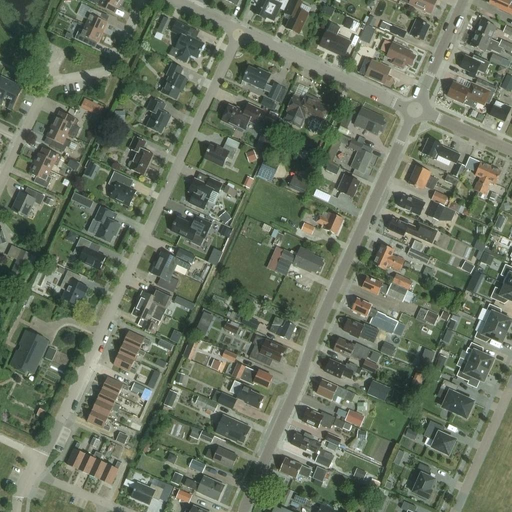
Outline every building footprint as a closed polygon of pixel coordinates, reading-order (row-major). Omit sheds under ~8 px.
[(122,0),(97,0),(96,4),(109,10),(111,5),(118,8),(122,0)] [(260,0),(254,13),(266,19),(267,17),(272,20),(276,18),(282,4),(286,6),(288,0),(260,0)] [(300,34),(309,14),(298,9),(301,2),(297,0),(291,0),(287,11),(293,14),(286,28),(300,34)] [(401,0),(401,2),(408,5),(431,15),(438,0),(437,0),(401,0)] [(490,0),(489,3),(499,7),(499,8),(511,14),(511,4),(510,4),(511,1),(510,0),(490,0)] [(86,25),(103,33),(108,22),(101,19),(103,14),(90,8),(85,18),(89,20),(86,25)] [(363,22),(367,24),(373,26),(376,19),(370,16),(370,18),(366,16),(363,22)] [(163,36),(170,20),(164,17),(156,32),(163,36)] [(354,31),(358,23),(347,18),(343,26),(354,31)] [(423,41),(430,26),(416,20),(410,34),(423,41)] [(481,20),(476,33),(491,40),(496,27),(481,20)] [(169,55),(177,59),(187,64),(191,55),(198,58),(205,44),(187,35),(191,28),(177,22),(172,32),(182,36),(176,48),(181,50),(181,51),(173,47),(169,55)] [(393,27),(382,22),(379,28),(384,31),(385,30),(390,32),(390,33),(403,39),(407,32),(393,26),(393,27)] [(96,48),(103,33),(86,25),(84,31),(80,29),(75,39),(96,48)] [(342,54),(350,38),(325,27),(317,43),(335,51),(342,54)] [(511,36),(511,29),(505,27),(503,33),(511,37),(511,36)] [(500,44),(490,40),(491,40),(476,33),(470,46),(485,52),(485,51),(491,53),(492,51),(500,55),(503,50),(511,54),(511,53),(511,45),(502,41),(500,44)] [(393,43),(387,58),(392,60),(391,64),(403,69),(405,66),(406,66),(407,64),(411,66),(416,56),(410,53),(411,51),(393,43)] [(502,59),(493,54),(490,61),(499,66),(502,59)] [(465,56),(460,67),(470,72),(468,76),(474,78),(477,70),(485,74),(490,62),(477,56),(475,60),(465,56)] [(394,79),(388,77),(391,69),(372,60),(365,77),(384,85),(384,86),(390,89),(394,79)] [(185,87),(188,80),(180,76),(184,69),(173,64),(168,76),(169,77),(162,93),(177,100),(183,86),(185,87)] [(282,103),(288,90),(275,84),(273,87),(267,84),(271,75),(264,71),(263,73),(249,67),(243,80),(271,93),(268,99),(275,103),(276,101),(282,103)] [(511,92),(511,89),(511,77),(507,75),(501,88),(511,92)] [(0,95),(1,96),(0,97),(0,104),(1,105),(5,98),(12,82),(1,77),(0,78),(0,95)] [(475,84),(494,93),(496,88),(477,79),(475,84)] [(12,82),(5,98),(12,101),(8,109),(12,110),(23,88),(12,82)] [(494,93),(475,84),(473,90),(462,85),(461,86),(453,83),(447,96),(475,109),(477,103),(487,108),(494,93)] [(322,122),(329,108),(313,101),(314,98),(306,95),(304,101),(294,96),(283,121),(301,129),(307,115),(322,122)] [(272,110),(275,104),(276,103),(268,99),(264,98),(261,105),(272,110)] [(167,124),(171,116),(163,112),(166,105),(153,99),(148,110),(154,113),(147,127),(161,134),(166,124),(167,124)] [(496,102),(489,115),(504,122),(511,108),(503,104),(503,105),(496,102)] [(237,109),(229,105),(222,121),(237,128),(237,127),(246,130),(250,122),(256,125),(263,110),(249,104),(246,111),(238,107),(237,109)] [(383,132),(386,123),(383,122),(384,119),(377,116),(378,115),(355,105),(350,116),(356,119),(354,125),(373,133),(374,132),(378,133),(379,131),(383,132)] [(115,112),(115,120),(125,120),(125,112),(115,112)] [(278,115),(270,112),(267,118),(276,121),(278,115)] [(52,127),(68,135),(71,128),(75,130),(79,121),(66,115),(63,120),(56,117),(52,127)] [(66,140),(68,135),(52,127),(44,143),(64,153),(67,147),(69,148),(72,142),(66,140)] [(283,128),(280,137),(279,138),(289,143),(294,133),(283,128)] [(262,134),(256,148),(265,152),(271,138),(262,134)] [(137,152),(129,169),(144,176),(153,155),(143,150),(146,143),(135,137),(130,149),(137,152)] [(456,163),(460,155),(442,147),(442,145),(428,139),(422,153),(436,159),(438,155),(456,163)] [(352,140),(349,147),(348,148),(357,152),(350,168),(353,168),(364,174),(372,155),(361,150),(363,145),(352,140)] [(273,151),(283,156),(287,147),(277,142),(273,151)] [(222,151),(211,145),(204,159),(222,167),(227,158),(232,160),(237,150),(225,144),(222,151)] [(34,163),(51,171),(55,161),(59,163),(62,157),(49,151),(46,156),(39,153),(34,163)] [(249,162),(257,159),(254,151),(246,154),(249,162)] [(264,160),(261,168),(257,176),(271,182),(275,174),(278,166),(280,161),(267,155),(264,160)] [(320,168),(324,157),(318,155),(314,166),(320,168)] [(477,182),(474,190),(480,192),(491,167),(481,162),(475,175),(480,178),(478,183),(477,182)] [(47,188),(49,184),(52,178),(48,176),(51,171),(34,163),(29,173),(37,177),(34,182),(47,188)] [(337,175),(339,169),(328,164),(326,170),(337,175)] [(464,167),(458,164),(452,176),(459,179),(464,167)] [(438,180),(430,176),(431,172),(417,166),(413,175),(427,181),(435,184),(436,185),(438,180)] [(491,167),(480,192),(486,195),(489,188),(488,187),(490,182),(496,184),(502,172),(491,167)] [(115,172),(109,184),(115,187),(110,198),(129,207),(137,191),(125,186),(128,178),(115,172)] [(210,178),(210,179),(199,174),(197,180),(195,179),(189,192),(194,194),(190,203),(204,210),(208,201),(214,204),(223,184),(210,178)] [(344,175),(337,190),(353,197),(360,182),(344,175)] [(433,190),(436,185),(435,184),(427,181),(413,175),(408,184),(423,190),(425,186),(433,190)] [(459,181),(446,175),(443,183),(446,184),(447,183),(456,187),(459,181)] [(254,180),(248,177),(243,186),(250,189),(254,180)] [(226,186),(224,193),(235,197),(237,191),(226,186)] [(25,194),(21,192),(12,210),(27,217),(35,202),(41,205),(45,196),(27,188),(25,194)] [(444,205),(448,197),(436,191),(432,200),(444,205)] [(94,202),(75,193),(71,200),(90,209),(94,202)] [(420,216),(425,203),(413,197),(412,199),(403,195),(398,206),(407,210),(406,211),(411,214),(412,212),(420,216)] [(48,198),(45,204),(50,207),(53,201),(48,198)] [(445,207),(445,206),(434,202),(428,216),(438,221),(445,207)] [(116,231),(117,232),(121,225),(114,221),(117,214),(101,207),(95,220),(101,223),(95,236),(111,243),(116,231)] [(231,219),(225,212),(219,217),(225,224),(231,219)] [(337,235),(344,218),(331,213),(328,219),(319,215),(316,222),(325,226),(324,229),(337,235)] [(178,217),(171,231),(192,241),(191,242),(201,247),(205,238),(212,224),(197,217),(193,225),(178,217)] [(393,218),(388,229),(403,236),(405,232),(432,244),(438,232),(419,224),(417,227),(408,223),(408,225),(393,218)] [(314,228),(304,223),(301,231),(311,235),(314,228)] [(232,231),(224,227),(220,234),(229,237),(232,231)] [(75,242),(79,234),(71,230),(67,238),(75,242)] [(79,260),(100,270),(106,256),(98,253),(101,246),(81,237),(74,253),(81,256),(79,260)] [(474,248),(483,252),(486,245),(477,241),(474,248)] [(377,254),(402,266),(405,260),(397,257),(392,255),(394,250),(381,244),(377,254)] [(22,251),(12,246),(7,256),(17,260),(9,278),(18,282),(31,255),(22,250),(22,251)] [(320,272),(324,263),(322,262),(323,259),(313,255),(314,253),(300,247),(297,256),(284,250),(278,265),(288,269),(291,264),(310,273),(311,271),(316,273),(317,270),(320,272)] [(192,263),(196,256),(179,248),(176,255),(192,263)] [(407,255),(430,266),(434,259),(410,248),(407,255)] [(157,262),(174,270),(176,265),(189,271),(191,265),(162,252),(157,262)] [(481,261),(489,263),(492,255),(484,252),(481,261)] [(400,271),(402,266),(377,254),(372,265),(385,270),(388,265),(393,267),(392,268),(400,271)] [(171,277),(174,270),(157,262),(152,274),(165,280),(161,287),(174,293),(179,281),(171,277)] [(470,274),(474,267),(465,262),(461,269),(470,274)] [(505,285),(511,287),(511,267),(505,265),(501,276),(506,278),(503,284),(505,285)] [(425,267),(423,275),(432,277),(434,269),(425,267)] [(86,294),(89,287),(79,283),(82,277),(68,271),(60,288),(66,291),(63,298),(79,305),(84,293),(86,294)] [(367,277),(362,288),(378,294),(379,291),(387,294),(386,296),(403,303),(413,282),(397,275),(392,284),(391,284),(390,287),(382,284),(383,284),(367,277)] [(511,301),(511,287),(505,285),(503,291),(495,288),(491,299),(503,304),(508,300),(511,301)] [(138,303),(155,311),(162,314),(169,298),(155,291),(153,296),(143,292),(138,303)] [(177,295),(174,301),(191,309),(194,303),(177,295)] [(357,299),(352,310),(367,317),(368,315),(371,316),(371,317),(372,318),(369,325),(393,335),(399,323),(386,317),(386,316),(385,316),(385,315),(377,312),(378,311),(371,308),(372,305),(357,299)] [(164,315),(162,314),(155,311),(138,303),(133,314),(142,318),(138,326),(154,334),(160,322),(164,315)] [(487,323),(507,332),(511,321),(499,315),(501,310),(490,304),(487,310),(490,312),(485,323),(487,324),(487,323)] [(439,316),(428,311),(424,321),(434,326),(439,316)] [(447,321),(450,315),(443,312),(440,318),(447,321)] [(256,331),(260,324),(245,317),(237,314),(234,320),(242,324),(241,324),(256,331)] [(274,323),(270,331),(275,334),(289,340),(296,326),(286,322),(277,318),(276,318),(274,323)] [(365,324),(364,326),(355,322),(355,323),(348,320),(343,330),(350,333),(350,334),(358,338),(359,337),(374,344),(380,331),(365,324)] [(239,329),(227,323),(224,330),(236,335),(239,329)] [(502,343),(507,332),(487,323),(487,324),(482,334),(477,332),(475,338),(486,342),(490,339),(502,343)] [(34,373),(49,341),(26,330),(19,346),(15,344),(13,349),(17,351),(11,365),(17,368),(16,369),(28,375),(29,371),(34,373)] [(174,330),(171,339),(179,341),(182,332),(174,330)] [(129,331),(124,342),(140,349),(143,342),(149,345),(151,341),(129,331)] [(176,346),(161,339),(158,345),(173,352),(176,346)] [(198,343),(190,339),(186,347),(187,347),(183,358),(190,361),(198,343)] [(361,357),(366,360),(371,349),(357,343),(355,346),(339,339),(334,350),(350,358),(351,355),(360,359),(361,357)] [(286,349),(266,340),(263,348),(255,345),(250,357),(261,362),(264,355),(280,362),(286,349)] [(124,342),(119,353),(135,360),(138,353),(144,356),(146,352),(140,349),(124,342)] [(395,348),(384,343),(379,353),(391,358),(395,348)] [(469,362),(488,371),(494,359),(481,354),(483,348),(471,343),(469,349),(472,350),(467,361),(469,362)] [(52,362),(57,351),(50,348),(45,359),(52,362)] [(237,356),(225,351),(222,358),(234,363),(237,356)] [(377,361),(380,354),(373,351),(370,358),(377,361)] [(119,353),(114,364),(136,374),(137,371),(131,368),(135,360),(119,353)] [(345,366),(330,360),(324,372),(340,379),(342,375),(350,379),(353,373),(360,376),(362,371),(347,364),(345,366)] [(378,366),(365,361),(362,369),(375,374),(378,366)] [(483,382),(488,371),(469,362),(464,373),(459,371),(457,377),(468,381),(472,377),(483,382)] [(258,372),(246,366),(238,363),(232,375),(254,385),(255,382),(268,388),(273,377),(259,371),(258,372)] [(416,373),(411,384),(419,388),(425,377),(416,373)] [(182,385),(184,376),(178,374),(175,384),(182,385)] [(108,377),(103,388),(118,395),(122,388),(128,390),(130,387),(108,377)] [(347,391),(323,380),(320,386),(318,386),(315,392),(317,393),(316,394),(339,404),(342,398),(352,403),(352,402),(357,404),(360,397),(355,395),(356,394),(347,390),(347,391)] [(258,410),(259,409),(264,397),(251,392),(252,389),(252,388),(243,384),(243,385),(235,381),(230,392),(234,394),(239,396),(238,397),(238,398),(238,399),(245,402),(244,404),(258,410)] [(467,418),(473,403),(474,402),(455,394),(458,387),(444,381),(441,389),(450,393),(443,408),(467,418)] [(390,389),(373,382),(367,395),(384,403),(390,389)] [(145,388),(134,383),(132,389),(143,394),(145,388)] [(103,388),(98,399),(119,409),(121,406),(115,403),(118,395),(103,388)] [(168,389),(165,404),(173,406),(176,391),(168,389)] [(238,399),(222,392),(218,403),(233,410),(238,399)] [(218,405),(199,396),(196,403),(215,412),(218,405)] [(98,399),(93,410),(108,417),(112,409),(118,412),(119,409),(98,399)] [(402,399),(398,408),(406,412),(410,402),(402,399)] [(346,417),(348,412),(338,408),(336,413),(346,417)] [(307,409),(302,421),(311,425),(313,427),(317,429),(319,425),(330,430),(335,419),(322,413),(321,415),(307,409)] [(93,410),(87,421),(109,431),(111,427),(105,424),(108,417),(93,410)] [(364,417),(349,411),(345,421),(360,428),(364,417)] [(223,416),(216,433),(236,441),(237,440),(244,443),(250,428),(223,416)] [(352,426),(337,420),(334,425),(349,432),(352,426)] [(449,455),(456,440),(442,434),(445,428),(430,421),(423,437),(435,442),(432,448),(449,455)] [(212,443),(215,436),(194,427),(190,436),(199,440),(200,438),(212,443)] [(415,441),(418,433),(408,429),(405,436),(415,441)] [(366,439),(367,432),(358,431),(357,439),(366,439)] [(116,441),(124,445),(128,436),(120,432),(116,441)] [(318,451),(319,449),(321,445),(312,441),(314,437),(305,433),(303,437),(296,433),(291,444),(306,451),(307,450),(316,454),(318,451)] [(341,439),(328,434),(325,440),(338,446),(341,439)] [(93,438),(90,445),(96,448),(100,441),(93,438)] [(77,443),(67,464),(78,469),(86,453),(78,450),(81,444),(77,443)] [(232,469),(238,456),(219,448),(216,453),(209,450),(206,458),(232,469)] [(329,469),(332,461),(334,456),(325,452),(326,452),(319,449),(318,451),(319,452),(315,463),(329,469)] [(86,453),(78,469),(89,475),(99,453),(96,451),(93,457),(86,453)] [(99,453),(89,475),(100,480),(108,464),(100,460),(103,454),(99,453)] [(308,478),(311,470),(285,459),(280,471),(288,474),(289,476),(296,479),(298,474),(308,478)] [(206,466),(193,460),(190,468),(203,474),(206,466)] [(108,464),(100,480),(111,485),(121,463),(118,461),(115,467),(108,464)] [(428,500),(432,491),(430,490),(435,480),(428,476),(431,469),(420,464),(415,476),(419,478),(413,493),(420,496),(419,498),(426,501),(427,499),(428,500)] [(327,471),(317,467),(311,479),(322,483),(327,471)] [(363,481),(367,473),(357,469),(354,476),(363,481)] [(183,476),(175,473),(171,482),(179,486),(183,476)] [(225,486),(204,476),(200,484),(195,482),(187,479),(184,486),(218,501),(225,486)] [(378,490),(380,484),(371,480),(368,487),(378,490)] [(160,481),(158,487),(151,484),(149,488),(137,483),(131,497),(150,505),(153,498),(159,501),(160,499),(167,502),(173,487),(160,481)] [(192,497),(180,491),(176,499),(189,504),(192,497)] [(409,511),(408,511),(415,511),(417,508),(404,502),(401,509),(409,511)]
